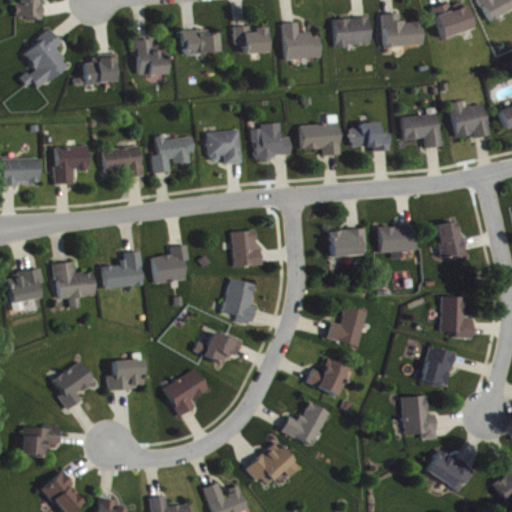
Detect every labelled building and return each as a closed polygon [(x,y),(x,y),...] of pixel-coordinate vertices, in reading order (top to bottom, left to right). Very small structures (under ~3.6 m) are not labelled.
[(44,22),(43,4),(40,4),(39,0),(18,0),(19,22),(44,22)] [(511,13),(511,0),(478,0),(489,24),(511,13)] [(441,40),(473,33),(466,5),(451,8),(450,6),(434,10),(441,40)] [(424,48),(423,24),(402,25),(401,17),(384,17),(386,50),(424,48)] [(335,22),(337,49),(372,48),(371,20),(335,22)] [(321,36),(301,37),(301,25),(285,26),(287,63),(322,61),(321,36)] [(268,29),(236,30),(237,48),(247,48),(248,56),(270,55),(268,29)] [(71,68),(58,52),(63,47),(53,33),(24,55),(36,71),(22,82),(28,90),(35,85),(40,92),(71,68)] [(221,55),(220,33),(185,34),(186,57),(221,55)] [(169,77),(168,51),(154,52),(153,42),(135,43),(136,59),(140,59),(140,78),(169,77)] [(87,66),(88,87),(118,85),(116,57),(93,58),(94,66),(87,66)] [(485,107),(465,111),(464,104),(452,106),(459,141),(476,137),(477,141),(491,138),(485,107)] [(511,108),(500,113),(507,132),(511,130),(511,108)] [(443,149),(440,116),(404,120),(407,143),(426,141),(427,151),(443,149)] [(381,136),(380,125),(361,126),(362,130),(351,131),(353,151),(376,149),(376,154),(391,153),(390,136),(381,136)] [(293,159),(292,140),(283,141),(282,126),(263,127),(263,132),(255,132),(257,161),(293,159)] [(302,128),(304,152),(322,152),(322,159),(342,158),(340,126),(302,128)] [(244,166),(242,133),(209,135),(211,164),(225,163),(225,167),(244,166)] [(194,139),(167,142),(166,138),(158,139),(160,158),(154,159),(156,176),(174,174),(174,168),(192,165),(191,156),(196,155),(194,139)] [(57,187),(74,187),(74,172),(90,172),(90,149),(56,150),(57,187)] [(107,174),(132,172),(133,180),(145,179),(142,150),(105,153),(107,174)] [(4,162),(5,190),(19,189),(19,186),(41,185),(41,161),(4,162)] [(467,256),(464,241),(460,242),(457,224),(437,228),(443,261),(467,256)] [(382,254),(418,254),(417,228),(381,229),(382,254)] [(332,234),(333,259),(368,257),(367,232),(332,234)] [(236,269),(263,269),(263,251),(259,251),(258,234),(235,234),(236,269)] [(186,264),(191,263),(189,248),(173,250),(174,258),(154,260),(157,286),(188,283),(186,264)] [(107,292),(145,288),(142,254),(125,256),(126,266),(104,268),(107,292)] [(98,298),(95,275),(77,277),(76,264),(56,267),(60,303),(71,301),(72,311),(82,310),(81,300),(98,298)] [(42,300),(39,286),(45,285),(43,272),(8,278),(14,314),(25,312),(24,304),(42,300)] [(240,318),(239,325),(253,328),(257,310),(253,309),(257,287),(231,281),(225,315),(240,318)] [(458,342),(474,342),(475,322),(465,322),(466,300),(443,300),(442,335),(458,336),(458,342)] [(360,349),(368,315),(346,309),(342,327),(332,325),(329,342),(360,349)] [(195,355),(225,368),(231,355),(238,359),(244,343),(230,337),(229,340),(215,334),(209,348),(200,344),(195,355)] [(423,384),(448,390),(456,356),(431,350),(423,384)] [(340,399),(352,371),(329,361),(323,375),(315,372),(308,386),(340,399)] [(109,379),(109,392),(145,391),(145,363),(115,364),(115,378),(109,379)] [(78,396),(96,385),(83,365),(54,382),(63,397),(60,399),(68,412),(83,403),(78,396)] [(164,391),(181,419),(197,410),(193,403),(209,393),(197,372),(164,391)] [(404,399),(406,438),(423,437),(423,442),(438,442),(437,418),(428,418),(428,399),(404,399)] [(313,449),(331,416),(310,405),(300,424),(290,419),(283,434),(313,449)] [(60,448),(61,431),(24,429),(23,458),(49,459),(49,447),(60,448)] [(249,471),(266,490),(284,473),(291,480),(302,471),(277,444),(249,471)] [(462,495),(474,472),(440,454),(428,476),(462,495)] [(511,507),(511,473),(494,488),(510,509),(511,507)] [(75,511),(84,505),(70,489),(73,486),(63,474),(43,491),(60,511),(75,511)] [(205,491),(212,511),(248,511),(240,489),(225,494),(222,485),(205,491)] [(190,511),(190,507),(169,509),(167,499),(152,500),(153,511),(190,511)] [(134,511),(135,511),(118,511),(118,503),(101,502),(100,511),(134,511)]
